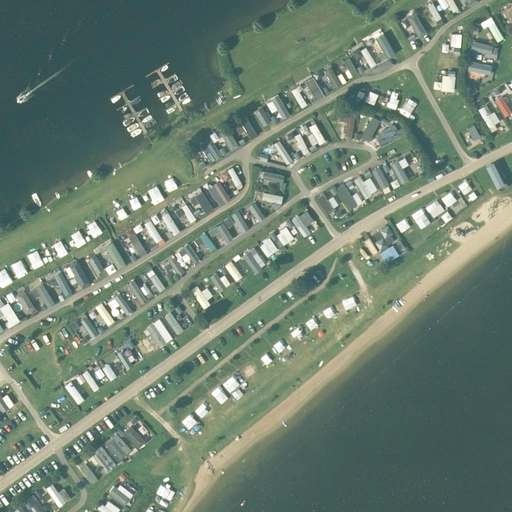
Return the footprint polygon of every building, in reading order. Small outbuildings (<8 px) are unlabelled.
[(453,11),(461,7),(459,2),(455,3),(454,0),(438,0),(442,9),(450,5),(453,11)] [(425,5),(434,21),(442,17),(433,1),(425,5)] [(511,19),(511,6),(507,9),(505,4),(495,9),(499,17),(507,13),(510,20),(511,19)] [(416,10),(407,15),(419,37),(428,32),(416,10)] [(481,21),(484,27),(489,25),(497,41),(504,37),(492,15),(481,21)] [(363,55),(359,47),(352,51),(356,59),(363,55)] [(473,48),(472,53),(494,59),(495,54),(473,48)] [(468,69),(492,71),(493,63),(469,60),(468,69)] [(326,79),(330,89),(340,85),(331,63),(313,70),(318,82),(326,79)] [(443,75),(442,86),(455,86),(455,75),(443,75)] [(471,94),(477,90),(473,84),(467,87),(471,94)] [(297,86),(291,89),(302,107),(308,104),(297,86)] [(365,101),(374,105),(379,93),(370,90),(365,101)] [(449,104),(461,97),(458,90),(445,97),(449,104)] [(485,103),(482,97),(477,100),(480,106),(485,103)] [(479,107),(491,131),(501,125),(489,102),(479,107)] [(339,120),(346,121),(345,133),(353,134),(355,113),(340,111),(339,120)] [(372,114),(361,135),(370,139),(381,119),(372,114)] [(247,116),(241,119),(250,137),(256,134),(247,116)] [(421,136),(436,127),(432,120),(417,128),(421,136)] [(404,126),(397,129),(395,125),(376,133),(381,144),(407,133),(404,126)] [(301,132),(295,135),(304,154),(310,151),(301,132)] [(438,135),(424,142),(428,150),(442,143),(438,135)] [(272,143),(265,147),(269,152),(276,148),(272,143)] [(401,182),(408,179),(398,159),(392,162),(401,182)] [(487,164),(497,186),(505,182),(495,161),(487,164)] [(238,188),(244,185),(233,165),(221,171),(226,181),(232,178),(238,188)] [(372,169),(381,188),(390,184),(381,165),(372,169)] [(264,169),(262,177),(260,176),(258,182),(266,184),(268,177),(282,181),(284,174),(264,169)] [(361,175),(354,179),(366,197),(372,193),(361,175)] [(219,204),(230,198),(221,180),(209,187),(219,204)] [(344,184),(348,190),(353,186),(349,180),(344,184)] [(463,195),(471,190),(465,180),(456,186),(463,195)] [(254,197),(274,202),(274,203),(281,204),(283,195),(256,189),(254,197)] [(442,196),(448,205),(456,199),(450,190),(442,196)] [(434,217),(445,209),(437,198),(426,206),(434,217)] [(254,200),(248,204),(259,219),(264,216),(254,200)] [(185,213),(189,222),(196,219),(188,203),(176,209),(180,216),(185,213)] [(161,214),(167,211),(165,207),(151,216),(154,221),(163,216),(161,214)] [(421,209),(411,215),(417,225),(427,219),(421,209)] [(170,229),(166,231),(170,237),(181,230),(168,211),(162,215),(170,229)] [(242,212),(236,216),(244,230),(250,226),(242,212)] [(302,236),(310,232),(300,213),(292,217),(302,236)] [(397,220),(406,234),(415,229),(406,215),(397,220)] [(148,226),(158,246),(165,242),(151,217),(126,230),(139,255),(146,251),(137,233),(148,226)] [(393,233),(388,225),(380,230),(380,231),(374,235),(377,241),(375,242),(380,250),(381,251),(388,247),(387,245),(394,241),(391,235),(393,233)] [(276,233),(283,244),(294,237),(287,226),(276,233)] [(229,242),(235,238),(228,227),(222,231),(229,242)] [(211,250),(216,246),(205,231),(194,239),(199,245),(204,241),(211,250)] [(104,245),(114,261),(105,266),(109,274),(127,264),(113,240),(104,245)] [(400,241),(396,243),(401,250),(404,247),(400,241)] [(189,242),(178,250),(190,266),(200,258),(189,242)] [(254,253),(256,252),(255,248),(244,253),(253,273),(261,269),(254,253)] [(81,263),(88,260),(85,253),(77,256),(81,263)] [(90,259),(95,267),(91,269),(97,278),(107,272),(97,256),(90,259)] [(175,270),(180,275),(185,271),(174,257),(164,265),(171,273),(175,270)] [(224,265),(236,280),(243,275),(231,259),(224,265)] [(71,281),(78,278),(81,286),(88,282),(78,260),(64,266),(71,281)] [(25,266),(15,271),(18,275),(28,270),(25,266)] [(155,284),(151,287),(156,293),(165,287),(156,272),(150,276),(155,284)] [(217,272),(210,276),(220,291),(231,284),(225,273),(219,276),(217,272)] [(41,294),(48,306),(55,302),(43,283),(32,289),(37,296),(41,294)] [(197,284),(191,289),(205,308),(211,303),(197,284)] [(26,312),(35,307),(25,288),(16,293),(26,312)] [(13,290),(6,293),(10,300),(16,297),(13,290)] [(339,300),(345,310),(356,304),(351,294),(339,300)] [(0,309),(2,317),(14,313),(10,301),(0,304),(0,309)] [(95,305),(108,325),(115,321),(102,301),(95,305)] [(333,321),(342,315),(334,304),(326,310),(333,321)] [(164,316),(178,333),(184,328),(170,311),(164,316)] [(308,318),(314,326),(322,320),(316,312),(308,318)] [(88,315),(81,320),(92,338),(99,334),(88,315)] [(159,317),(146,326),(160,346),(173,337),(159,317)] [(75,318),(69,322),(74,330),(80,326),(75,318)] [(278,353),(286,347),(279,338),(271,345),(278,353)] [(123,349),(117,352),(127,369),(133,365),(123,349)] [(103,366),(109,380),(117,376),(110,363),(103,366)] [(95,370),(100,378),(106,374),(101,366),(95,370)] [(88,369),(83,372),(94,391),(100,387),(88,369)] [(65,384),(78,404),(84,400),(72,380),(65,384)] [(0,408),(4,415),(12,411),(7,404),(6,405),(0,394),(0,408)] [(192,431),(197,423),(189,418),(184,425),(192,431)] [(138,447),(148,439),(143,434),(148,430),(143,424),(137,429),(133,423),(124,431),(138,447)] [(122,459),(131,448),(114,434),(105,445),(122,459)] [(92,453),(107,472),(117,464),(102,445),(92,453)] [(92,483),(99,478),(85,462),(79,468),(92,483)] [(59,506),(66,502),(52,482),(46,487),(59,506)] [(121,483),(117,487),(114,484),(108,491),(125,504),(134,493),(121,483)] [(107,498),(99,508),(104,511),(119,511),(121,509),(107,498)]
